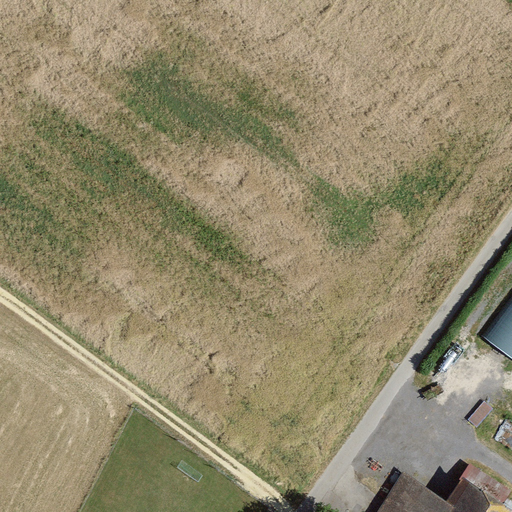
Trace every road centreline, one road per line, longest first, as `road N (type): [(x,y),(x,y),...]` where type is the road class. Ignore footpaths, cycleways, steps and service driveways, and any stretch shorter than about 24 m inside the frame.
road 1 (unclassified): [(315,511),(511,222)]
road 2 (track): [(0,314),(268,511)]
